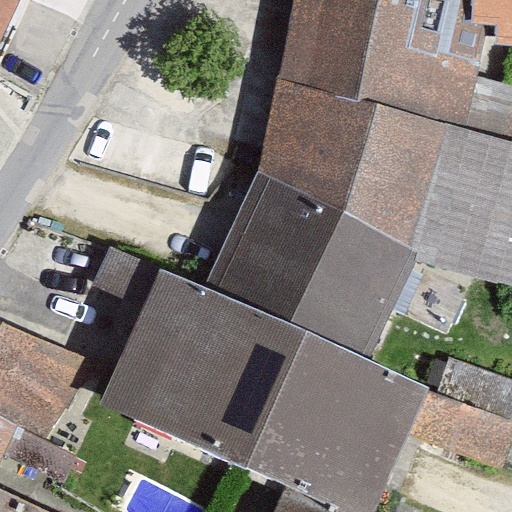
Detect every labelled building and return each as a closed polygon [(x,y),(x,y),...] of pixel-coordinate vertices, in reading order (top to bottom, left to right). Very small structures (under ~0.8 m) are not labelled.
[(0,0),(0,49),(21,0),(0,0)] [(511,0),(294,0),(278,79),(466,126),(485,40),(511,42),(511,0)] [(278,79),(257,173),(419,259),(511,286),(511,140),(466,126),(278,79)] [(142,324),(101,406),(245,471),(286,489),(276,511),(374,511),(427,389),(370,359),(419,259),(257,173),(205,287),(111,247),(84,304),(142,324)] [(123,354),(0,288),(0,389),(82,433),(123,354)] [(0,389),(0,472),(60,489),(82,433),(0,389)] [(0,511),(135,511),(136,510),(60,489),(0,472),(0,511)]
